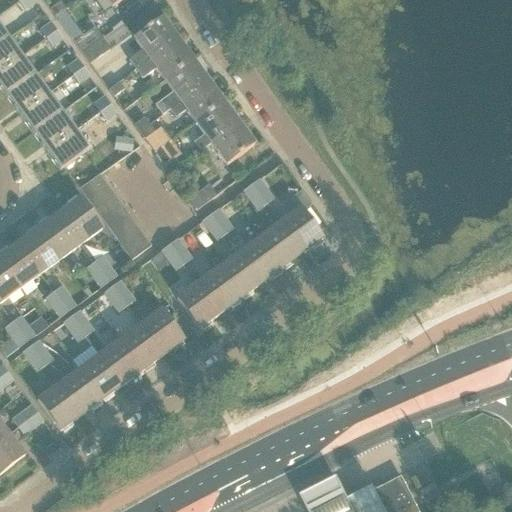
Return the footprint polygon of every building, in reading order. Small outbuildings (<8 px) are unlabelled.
[(31,0),(23,0),(19,3),(25,12),(35,4),(31,0)] [(104,0),(111,9),(123,0),(104,0)] [(49,10),(54,17),(65,10),(60,3),(49,10)] [(136,71),(176,41),(161,20),(133,40),(142,52),(129,60),(136,71)] [(50,24),(40,32),(46,40),(56,33),(50,24)] [(82,55),(102,39),(94,29),(73,44),(82,55)] [(56,33),(46,40),(52,49),(62,41),(56,33)] [(0,73),(21,58),(8,39),(0,44),(0,73)] [(102,39),(82,55),(90,65),(110,50),(102,39)] [(192,62),(176,41),(136,71),(142,79),(156,70),(164,82),(192,62)] [(0,91),(5,98),(35,76),(21,58),(0,73),(0,91)] [(77,62),(66,69),(73,77),(83,70),(77,62)] [(169,111),(207,83),(192,62),(164,82),(173,94),(155,106),(162,116),(169,111)] [(83,70),(73,77),(79,86),(89,78),(83,70)] [(35,76),(5,98),(18,116),(48,95),(35,76)] [(174,118),(185,111),(195,124),(222,104),(207,83),(169,111),(174,118)] [(118,84),(108,91),(113,98),(123,91),(118,84)] [(48,95),(18,116),(32,135),(61,113),(48,95)] [(103,99),(93,106),(99,114),(110,107),(103,99)] [(222,104),(195,124),(203,136),(193,144),(200,152),(200,153),(210,145),(238,125),(222,104)] [(110,107),(99,114),(105,123),(116,115),(110,107)] [(61,113),(32,135),(45,154),(75,132),(61,113)] [(139,133),(150,125),(144,118),(134,126),(139,133)] [(150,125),(139,133),(154,154),(170,142),(160,129),(155,133),(150,125)] [(210,145),(226,167),(253,147),(238,125),(210,145)] [(75,132),(45,154),(59,173),(89,151),(75,132)] [(125,139),(123,151),(132,153),(134,141),(125,139)] [(154,154),(164,167),(180,155),(170,142),(154,154)] [(179,168),(174,161),(164,168),(169,175),(179,168)] [(106,187),(99,177),(79,191),(87,201),(106,187)] [(250,188),(264,207),(273,201),(259,182),(250,188)] [(208,186),(188,201),(196,212),(216,197),(208,186)] [(113,197),(106,187),(87,201),(94,211),(113,197)] [(257,213),(264,207),(250,188),(243,193),(257,213)] [(94,211),(101,221),(121,207),(113,197),(94,211)] [(101,231),(79,200),(58,215),(81,247),(101,231)] [(128,217),(121,207),(101,221),(109,231),(128,217)] [(299,210),(278,225),(301,256),(322,241),(299,210)] [(210,217),(224,237),(232,231),(218,211),(210,217)] [(58,215),(37,230),(60,261),(81,247),(58,215)] [(128,217),(109,231),(116,241),(136,227),(128,217)] [(216,242),(224,237),(210,217),(202,223),(216,242)] [(280,271),(301,256),(278,225),(258,240),(280,271)] [(143,237),(136,227),(116,241),(124,252),(143,237)] [(37,230),(17,245),(40,276),(60,261),(37,230)] [(143,237),(124,252),(131,262),(150,248),(143,237)] [(237,255),(260,286),(280,271),(258,240),(237,255)] [(169,247),(183,266),(191,260),(177,241),(169,247)] [(17,245),(0,257),(0,264),(19,291),(40,276),(17,245)] [(174,273),(183,266),(169,247),(160,253),(174,273)] [(239,301),(260,286),(237,255),(217,270),(239,301)] [(95,267),(108,284),(109,286),(119,279),(105,260),(95,267)] [(0,264),(0,305),(19,291),(0,264)] [(109,286),(108,284),(95,267),(89,271),(103,291),(109,286)] [(219,316),(239,301),(217,270),(196,285),(219,316)] [(113,291),(127,310),(137,303),(123,284),(113,291)] [(198,331),(219,316),(196,285),(175,300),(198,331)] [(54,297),(67,314),(68,316),(78,308),(64,289),(54,297)] [(120,315),(127,310),(113,291),(106,295),(120,315)] [(63,320),(68,316),(67,314),(54,297),(48,301),(63,320)] [(139,327),(162,358),(183,343),(160,312),(139,327)] [(72,321),(86,341),(96,333),(82,314),(72,321)] [(14,327),(26,344),(27,346),(37,338),(23,320),(14,327)] [(86,341),(72,321),(66,326),(80,345),(86,341)] [(27,346),(26,344),(14,327),(8,331),(21,350),(27,346)] [(141,373),(162,358),(139,327),(119,342),(141,373)] [(121,388),(141,373),(119,342),(98,357),(121,388)] [(31,351),(45,371),(55,363),(41,344),(31,351)] [(45,371),(31,351),(26,355),(40,375),(45,371)] [(100,403),(121,388),(98,357),(78,372),(100,403)] [(80,418),(100,403),(78,372),(57,387),(80,418)] [(0,379),(0,391),(13,382),(7,374),(0,379)] [(36,402),(59,433),(80,418),(57,387),(36,402)] [(14,388),(5,394),(11,403),(20,396),(14,388)] [(12,422),(18,429),(36,415),(31,408),(12,422)] [(36,415),(18,429),(24,438),(43,424),(36,415)] [(0,442),(8,436),(0,426),(0,442)] [(8,436),(0,442),(0,476),(24,457),(8,436)] [(369,496),(377,511),(417,511),(401,480),(369,496)] [(343,482),(307,500),(313,511),(377,511),(369,496),(354,503),(343,482)]
